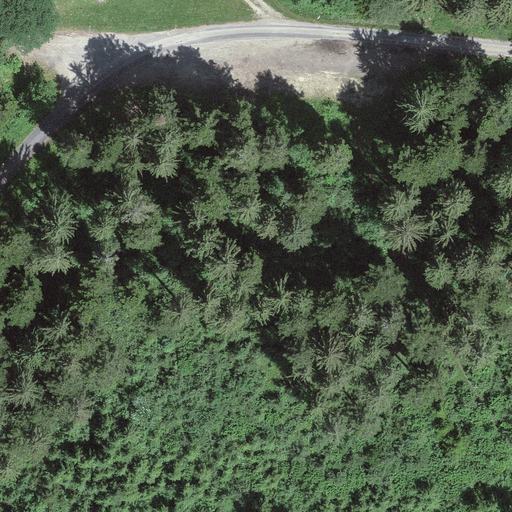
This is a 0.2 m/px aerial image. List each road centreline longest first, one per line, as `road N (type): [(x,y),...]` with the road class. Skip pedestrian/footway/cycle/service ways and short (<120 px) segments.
road 1 (unclassified): [(0,178),(94,82),(165,45),(278,30),(511,48)]
road 2 (track): [(511,455),(383,214),(308,31)]
road 3 (track): [(0,39),(134,56)]
